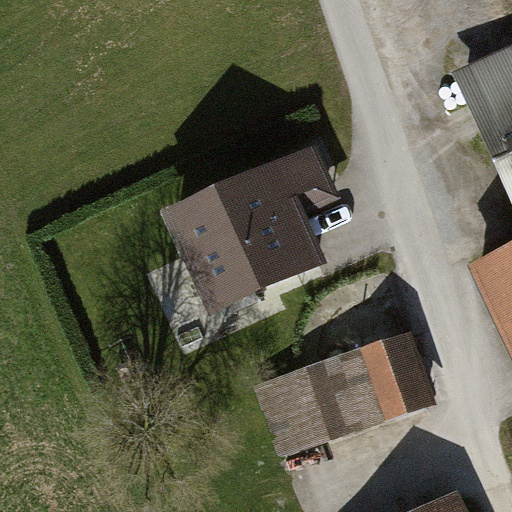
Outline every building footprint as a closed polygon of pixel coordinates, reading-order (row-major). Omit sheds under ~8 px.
[(511,45),(448,75),(511,213),(511,45)] [(202,318),(323,265),(302,218),(340,200),(315,145),(157,215),(202,318)] [(511,246),(464,269),(511,372),(511,246)] [(254,387),(279,460),(436,407),(411,334),(254,387)] [(464,511),(455,493),(416,511),(464,511)]
